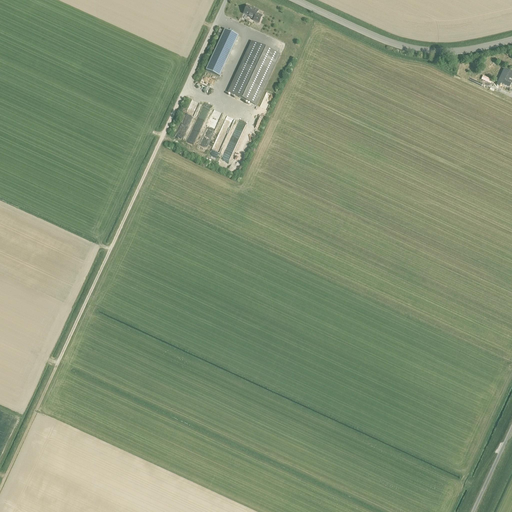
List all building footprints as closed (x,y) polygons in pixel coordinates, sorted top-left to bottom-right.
[(247,6),(244,14),(250,17),(254,19),(253,20),(259,23),(262,16),(257,13),(258,11),(255,9),(247,6)] [(206,70),(220,77),(239,36),(225,29),(206,70)] [(228,93),(257,106),(281,55),(252,41),(228,93)] [(502,74),(498,82),(503,85),(504,81),(511,84),(511,81),(511,72),(509,71),(508,73),(506,76),(502,74)] [(483,77),(481,80),(490,85),(492,81),(483,77)]
